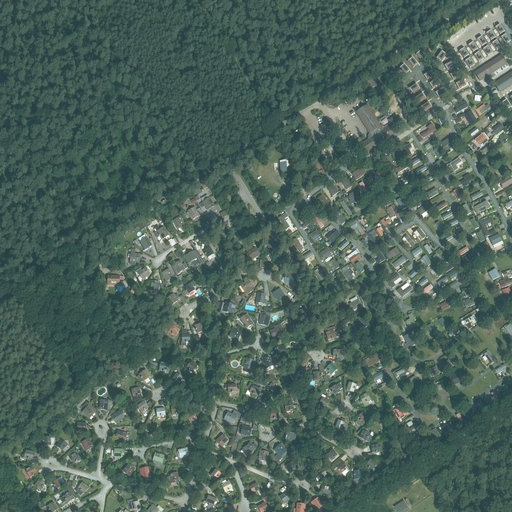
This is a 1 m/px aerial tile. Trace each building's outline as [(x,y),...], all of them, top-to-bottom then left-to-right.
[(511,4),(506,0),(505,0),(502,4),(509,9),(511,5),(511,4)] [(500,25),(495,28),(499,35),(505,32),(500,25)] [(491,31),(486,34),(490,41),(496,38),(491,31)] [(506,35),(500,38),(504,43),(505,45),(511,42),(509,39),(506,35)] [(482,37),(477,40),(481,47),(487,44),(482,37)] [(497,40),(491,44),(496,51),(500,48),(502,47),(501,46),(497,40)] [(473,42),(468,46),(472,53),(478,49),(473,42)] [(488,46),(482,50),(487,57),(493,53),(488,46)] [(464,48),(459,52),(463,59),(469,55),(464,48)] [(421,51),(416,55),(421,62),(426,58),(421,51)] [(441,51),(436,58),(441,62),(446,55),(441,51)] [(479,52),(474,56),(478,63),(484,59),(479,52)] [(502,56),(475,73),(479,81),(507,63),(502,56)] [(413,58),(408,62),(413,69),(418,64),(413,58)] [(470,58),(465,62),(469,69),(475,65),(470,58)] [(452,61),(444,65),(447,71),(455,67),(452,61)] [(404,65),(399,69),(405,75),(410,71),(404,65)] [(387,80),(394,75),(390,68),(386,70),(387,72),(384,74),(387,80)] [(431,70),(424,75),(427,81),(434,76),(431,70)] [(457,70),(450,74),(453,80),(460,76),(457,70)] [(511,83),(511,73),(494,85),(499,92),(511,83)] [(369,90),(377,86),(372,79),(365,84),(369,90)] [(436,79),(429,83),(433,89),(440,84),(436,79)] [(463,79),(455,83),(459,89),(466,85),(463,79)] [(416,84),(409,89),(412,94),(420,89),(416,84)] [(442,88),(435,92),(439,98),(446,93),(442,88)] [(422,93),(415,98),(419,104),(426,99),(422,93)] [(506,100),(501,104),(506,111),(511,107),(506,100)] [(458,113),(464,109),(468,107),(465,101),(455,107),(458,113)] [(428,102),(421,107),(425,113),(432,108),(428,102)] [(474,111),(479,116),(490,108),(488,104),(485,106),(483,104),(474,111)] [(357,113),(361,120),(370,134),(369,134),(370,134),(373,138),(359,147),(364,154),(394,134),(390,127),(383,131),(380,127),(381,127),(380,127),(367,106),(356,113),(357,113)] [(492,111),(485,117),(489,121),(495,115),(492,111)] [(477,123),(471,112),(464,116),(470,127),(477,123)] [(496,135),(504,129),(500,123),(492,130),(494,133),(492,134),(494,137),(496,135)] [(421,135),(423,139),(436,131),(432,125),(427,128),(429,130),(421,135)] [(474,140),(479,146),(482,143),(483,145),(488,142),(481,134),(474,140)] [(498,142),(500,145),(509,138),(507,135),(506,136),(504,134),(499,137),(500,139),(498,141),(499,142),(498,142)] [(452,137),(450,138),(443,142),(441,144),(443,148),(455,142),(452,137)] [(410,144),(403,147),(407,157),(408,158),(412,157),(411,155),(409,150),(412,148),(410,144)] [(481,152),(484,155),(493,148),(490,145),(481,152)] [(397,151),(391,154),(394,158),(392,159),(395,163),(396,162),(402,159),(397,151)] [(419,158),(410,163),(412,167),(421,161),(419,158)] [(459,158),(450,165),(454,172),(458,169),(456,166),(461,162),(459,158)] [(288,162),(280,163),(281,172),(289,172),(288,162)] [(406,165),(396,170),(398,174),(408,168),(406,165)] [(356,172),(352,174),(356,181),(367,174),(364,170),(357,174),(356,172)] [(464,180),(460,183),(461,186),(462,185),(464,188),(468,185),(467,183),(473,179),(471,176),(471,177),(469,175),(463,178),(464,180)] [(511,178),(511,176),(501,182),(505,188),(511,184),(511,178)] [(346,178),(341,181),(346,190),(352,187),(346,178)] [(357,185),(362,196),(368,192),(363,182),(357,185)] [(328,190),(333,197),(339,193),(334,186),(328,190)] [(426,194),(429,199),(439,194),(436,189),(426,194)] [(452,191),(457,201),(462,198),(456,189),(452,191)] [(470,197),(472,201),(483,196),(481,192),(470,197)] [(349,199),(350,201),(349,202),(351,205),(353,204),(354,204),(355,204),(355,203),(358,201),(359,197),(357,194),(355,193),(353,193),(349,195),(349,199)] [(317,199),(323,208),(328,204),(322,195),(317,199)] [(210,199),(209,199),(208,196),(201,199),(203,202),(203,203),(200,205),(202,208),(205,207),(207,210),(214,207),(210,199)] [(396,201),(402,210),(406,208),(400,198),(396,201)] [(353,215),(344,201),(340,204),(349,217),(353,215)] [(473,208),(477,215),(490,208),(486,201),(473,208)] [(435,209),(437,213),(448,206),(445,202),(435,209)] [(427,204),(417,211),(421,216),(431,209),(427,204)] [(461,206),(465,215),(470,213),(466,204),(461,206)] [(309,206),(305,209),(310,217),(314,214),(311,210),(312,210),(309,206)] [(387,210),(389,214),(390,216),(392,217),(398,213),(394,206),(387,210)] [(188,212),(188,213),(187,213),(187,214),(188,216),(190,215),(192,220),(199,216),(195,209),(188,212)] [(451,210),(441,216),(444,220),(453,214),(451,210)] [(279,218),(286,230),(290,228),(284,220),(288,217),(286,214),(279,218)] [(301,218),(305,224),(304,225),(305,226),(302,227),(303,230),(312,225),(310,222),(306,215),(301,218)] [(338,215),(335,217),(342,225),(345,223),(338,215)] [(184,226),(180,218),(173,222),(178,229),(179,232),(183,230),(182,227),(184,226)] [(448,228),(458,222),(455,218),(446,224),(448,228)] [(475,229),(478,228),(474,218),(470,220),(475,229)] [(489,218),(479,223),(485,236),(489,235),(486,227),(487,225),(491,223),(489,218)] [(383,220),(380,222),(385,230),(390,227),(388,224),(391,223),(389,220),(385,223),(383,220)] [(356,229),(361,237),(365,234),(356,221),(349,226),(352,231),(356,229)] [(436,224),(442,233),(445,231),(439,222),(436,224)] [(164,228),(161,230),(159,226),(155,229),(157,232),(155,234),(157,238),(160,236),(162,240),(163,241),(165,241),(166,241),(166,239),(166,238),(165,238),(168,236),(164,228)] [(366,234),(373,244),(376,242),(372,237),(373,236),(373,235),(375,233),(372,229),(366,234)] [(313,242),(321,238),(316,231),(309,236),(313,242)] [(326,238),(327,240),(330,242),(327,244),(329,246),(341,235),(336,231),(332,234),(331,233),(326,238)] [(480,242),(484,240),(480,231),(476,233),(480,242)] [(404,238),(402,240),(404,242),(406,240),(412,248),(415,245),(407,235),(404,238)] [(498,235),(489,239),(494,249),(503,244),(498,235)] [(144,250),(146,249),(151,246),(147,238),(141,241),(139,242),(144,250)] [(296,238),(292,240),(299,252),(300,254),(303,252),(302,251),(303,250),(296,238)] [(266,240),(266,246),(268,246),(268,254),(274,254),(276,254),(276,246),(273,246),(273,240),(266,240)] [(337,247),(340,251),(349,244),(346,240),(337,247)] [(366,250),(368,248),(366,245),(368,244),(365,240),(364,241),(363,240),(360,242),(366,250)] [(429,254),(432,252),(427,244),(423,247),(429,254)] [(486,245),(475,252),(477,255),(479,253),(482,258),(487,255),(485,251),(487,250),(487,249),(488,248),(486,245)] [(255,249),(254,250),(251,246),(250,247),(245,250),(248,254),(252,260),(259,255),(261,254),(259,251),(257,252),(255,249)] [(419,246),(410,253),(414,257),(422,250),(419,246)] [(457,251),(460,256),(469,251),(466,246),(457,251)] [(211,257),(211,256),(214,255),(210,248),(203,251),(205,255),(206,255),(207,258),(208,258),(209,259),(209,260),(210,260),(211,260),(211,259),(211,258),(211,257)] [(400,254),(396,248),(386,255),(388,258),(387,258),(389,261),(400,254)] [(331,255),(327,249),(320,254),(324,260),(331,255)] [(196,251),(193,252),(186,256),(188,260),(189,259),(191,263),(197,259),(200,265),(203,264),(196,251)] [(378,265),(385,261),(379,251),(375,253),(379,259),(375,261),(378,265)] [(305,261),(313,256),(311,252),(303,257),(305,261)] [(355,255),(349,260),(352,264),(360,258),(358,254),(356,256),(355,255)] [(436,254),(433,257),(439,264),(442,262),(436,254)] [(130,262),(130,265),(131,267),(135,267),(139,267),(139,264),(140,256),(135,255),(131,255),(130,262)] [(425,255),(421,258),(427,266),(431,263),(425,255)] [(471,255),(462,261),(464,264),(473,259),(471,255)] [(396,269),(406,261),(403,257),(393,265),(396,269)] [(290,263),(287,258),(281,261),(285,269),(293,265),(292,262),(290,263)] [(336,270),(339,268),(333,259),(330,262),(336,270)] [(174,266),(172,267),(177,275),(178,274),(185,270),(184,270),(187,268),(185,264),(182,266),(180,262),(177,264),(177,263),(175,263),(174,263),(173,264),(173,265),(174,266)] [(360,273),(364,271),(359,262),(355,264),(360,273)] [(446,271),(453,269),(450,263),(444,266),(446,271)] [(347,267),(341,270),(342,272),(348,282),(354,278),(352,275),(353,274),(351,270),(349,271),(348,269),(349,268),(350,270),(353,268),(350,264),(347,266),(347,267)] [(386,265),(375,270),(378,275),(389,270),(386,265)] [(433,269),(437,278),(441,276),(436,267),(433,269)] [(138,274),(140,277),(139,277),(139,278),(138,278),(138,279),(139,280),(140,281),(141,280),(142,280),(150,275),(146,268),(143,270),(141,268),(136,271),(137,274),(138,274)] [(412,278),(418,272),(415,269),(408,274),(412,278)] [(495,269),(488,273),(493,281),(500,277),(495,269)] [(173,278),(171,275),(169,270),(162,274),(167,281),(173,278)] [(314,272),(320,282),(324,280),(317,270),(314,272)] [(457,271),(449,276),(451,280),(460,275),(457,271)] [(400,278),(398,274),(386,282),(392,289),(396,286),(393,283),(400,278)] [(286,275),(284,283),(295,285),(296,281),(293,280),(294,277),(286,275)] [(108,282),(105,282),(105,291),(109,291),(109,286),(116,286),(116,285),(119,285),(119,281),(125,282),(126,277),(119,277),(108,277),(108,282)] [(425,277),(418,283),(421,286),(428,281),(425,277)] [(445,277),(437,282),(440,287),(448,281),(445,277)] [(504,281),(500,282),(502,289),(506,287),(511,285),(511,280),(509,282),(508,278),(503,279),(504,281)] [(248,281),(241,286),(245,292),(247,295),(253,291),(251,288),(252,288),(248,281)] [(158,292),(158,288),(159,283),(151,282),(150,291),(158,292)] [(184,288),(182,289),(184,292),(182,293),(185,297),(189,294),(195,291),(193,288),(196,287),(193,282),(184,288)] [(430,284),(422,290),(425,294),(433,288),(430,284)] [(402,298),(413,290),(410,286),(403,291),(401,288),(397,291),(402,298)] [(502,290),(509,303),(511,300),(511,294),(508,288),(502,290)] [(273,294),(275,298),(277,300),(284,296),(280,289),(273,294)] [(264,303),(264,300),(265,295),(258,294),(256,302),(256,304),(258,305),(259,302),(264,303)] [(167,299),(169,303),(170,302),(172,305),(178,301),(180,299),(178,295),(175,297),(174,295),(167,299)] [(455,304),(450,296),(443,300),(445,303),(439,306),(442,312),(455,304)] [(469,299),(463,302),(466,310),(468,309),(467,306),(468,305),(469,308),(475,305),(473,300),(470,301),(469,299)] [(349,305),(352,312),(362,306),(358,300),(349,305)] [(237,306),(233,305),(226,303),(224,312),(227,313),(227,312),(234,314),(235,309),(236,306),(236,307),(237,306)] [(305,309),(298,312),(301,319),(305,317),(308,315),(305,309)] [(165,319),(167,317),(164,311),(157,315),(161,322),(165,319)] [(260,320),(259,324),(266,326),(268,321),(269,317),(270,318),(271,314),(266,313),(262,313),(260,320)] [(405,323),(410,329),(410,330),(417,326),(414,321),(415,320),(411,314),(408,316),(410,319),(408,321),(405,323)] [(240,319),(244,324),(246,328),(253,324),(247,315),(240,319)] [(364,315),(358,318),(364,329),(370,326),(364,315)] [(352,326),(355,324),(351,317),(342,323),(344,326),(350,323),(352,326)] [(438,320),(442,328),(446,325),(442,317),(438,320)] [(472,317),(464,321),(469,330),(472,328),(471,325),(470,323),(474,320),(472,317)] [(431,323),(427,326),(432,335),(437,332),(431,323)] [(202,324),(195,326),(196,331),(196,330),(197,334),(204,332),(202,324)] [(174,326),(171,330),(169,332),(173,335),(176,337),(180,331),(174,326)] [(278,340),(283,338),(284,338),(282,335),(280,332),(283,331),(281,326),(279,327),(275,329),(275,330),(270,332),(273,339),(277,337),(278,340)] [(332,340),(336,338),(339,337),(338,333),(335,334),(333,331),(334,330),(333,327),(331,328),(325,330),(326,333),(328,340),(331,339),(332,340)] [(238,341),(241,334),(233,330),(230,337),(238,341)] [(312,330),(306,333),(304,333),(307,340),(312,339),(311,338),(315,337),(312,330)] [(458,330),(448,336),(450,339),(460,333),(458,330)] [(408,335),(403,338),(407,344),(404,346),(407,350),(417,344),(415,340),(413,338),(415,336),(413,333),(408,335)] [(186,347),(186,343),(187,343),(190,342),(190,335),(182,335),(182,343),(181,343),(181,347),(186,347)] [(274,353),(282,355),(283,355),(282,357),(285,358),(287,352),(284,351),(285,348),(276,346),(274,353)] [(341,358),(343,358),(344,358),(344,357),(345,356),(345,355),(344,354),(343,354),(341,354),(341,351),(333,350),(333,357),(336,358),(341,358)] [(152,353),(147,357),(151,366),(157,367),(158,364),(153,363),(150,358),(154,356),(152,353)] [(494,362),(487,353),(484,355),(491,365),(494,362)] [(377,354),(365,361),(366,364),(368,362),(370,365),(375,362),(376,363),(380,360),(377,354)] [(270,370),(269,367),(273,365),(269,358),(262,361),(266,369),(267,371),(269,371),(270,371),(270,370)] [(250,374),(251,370),(252,370),(254,362),(247,360),(245,364),(244,369),(245,369),(244,372),(250,374)] [(193,373),(197,367),(188,361),(186,364),(188,366),(186,369),(189,371),(190,371),(193,373)] [(442,364),(446,371),(452,368),(449,361),(442,364)] [(159,372),(164,372),(167,372),(168,365),(160,364),(159,372)] [(332,364),(326,369),(325,370),(327,373),(328,372),(331,375),(337,370),(332,364)] [(504,365),(495,371),(497,375),(502,372),(504,374),(508,371),(504,365)] [(319,373),(317,373),(313,373),(314,381),(322,381),(322,376),(321,376),(321,374),(321,373),(322,373),(322,367),(319,367),(319,373)] [(434,377),(438,375),(440,374),(436,367),(434,368),(431,369),(432,372),(431,372),(434,377)] [(300,377),(299,379),(299,380),(299,381),(300,381),(301,381),(302,379),(303,380),(306,376),(305,375),(307,373),(301,368),(297,375),(300,377)] [(405,368),(395,374),(397,377),(399,376),(404,373),(405,374),(408,372),(405,368)] [(465,368),(461,370),(466,380),(469,379),(465,368)] [(139,376),(137,377),(141,383),(150,378),(146,371),(139,375),(139,376)] [(382,372),(373,377),(376,382),(384,377),(382,372)] [(457,375),(460,383),(465,381),(462,373),(457,375)] [(181,381),(183,378),(177,374),(172,380),(178,385),(181,381)] [(455,385),(460,383),(457,375),(452,377),(455,385)] [(415,376),(407,382),(409,385),(417,380),(415,376)] [(451,387),(455,385),(452,377),(447,379),(451,387)] [(443,381),(446,389),(451,387),(447,379),(443,381)] [(250,383),(248,388),(251,389),(249,393),(252,394),(251,395),(252,397),(254,398),(256,398),(256,396),(257,396),(258,393),(258,392),(261,393),(263,389),(260,388),(260,389),(253,386),(254,385),(250,383)] [(357,385),(349,383),(346,391),(354,393),(355,389),(356,389),(357,385)] [(422,387),(420,384),(412,389),(414,393),(422,387)] [(511,394),(506,384),(503,387),(506,392),(503,394),(505,398),(511,394)] [(231,395),(232,393),(233,393),(233,392),(236,392),(236,385),(225,386),(225,389),(228,389),(228,393),(229,393),(229,395),(229,396),(230,396),(231,396),(231,395)] [(337,385),(330,389),(332,393),(333,393),(335,396),(341,392),(337,385)] [(139,388),(131,390),(133,398),(134,402),(142,399),(141,395),(140,390),(139,388)] [(365,391),(358,396),(360,398),(361,401),(359,402),(361,406),(363,405),(364,407),(369,405),(368,403),(370,401),(368,394),(365,391)] [(500,401),(494,392),(491,394),(494,399),(491,402),(493,406),(500,401)] [(269,396),(259,401),(263,408),(273,402),(269,396)] [(283,400),(284,405),(286,412),(290,411),(294,410),(292,403),(291,398),(283,400)] [(319,405),(323,407),(326,408),(330,402),(323,398),(319,405)] [(487,409),(481,400),(478,402),(481,407),(478,409),(480,413),(487,409)] [(107,411),(108,406),(108,402),(100,401),(99,410),(107,411)] [(148,408),(144,402),(137,406),(141,413),(145,411),(145,410),(148,408)] [(83,413),(86,416),(89,419),(94,414),(88,408),(89,406),(86,403),(82,408),(85,410),(83,413)] [(208,411),(207,403),(199,404),(200,412),(204,412),(204,411),(208,411)] [(180,414),(180,412),(179,407),(171,408),(172,416),(177,415),(180,414)] [(399,408),(392,412),(399,424),(402,422),(401,419),(407,416),(405,412),(402,414),(399,408)] [(157,418),(162,417),(162,416),(165,415),(164,409),(156,410),(157,418)] [(271,411),(270,419),(275,420),(275,419),(278,420),(279,412),(271,411)] [(116,424),(120,421),(124,419),(120,412),(112,417),(116,424)] [(186,417),(190,424),(194,422),(194,421),(197,419),(193,413),(186,417)] [(224,420),(232,424),(236,418),(228,413),(224,420)] [(357,420),(364,425),(369,417),(364,415),(361,413),(357,420)] [(338,421),(335,429),(342,432),(344,429),(342,428),(343,423),(338,421)] [(445,435),(455,430),(451,423),(447,425),(449,428),(443,432),(445,435)] [(77,432),(81,432),(86,432),(87,425),(78,424),(77,432)] [(407,434),(417,428),(415,424),(409,428),(407,425),(403,427),(407,434)] [(250,436),(251,429),(243,427),(241,435),(250,436)] [(430,432),(436,442),(441,439),(435,429),(430,432)] [(359,438),(365,441),(368,443),(372,437),(373,437),(374,435),(371,433),(370,435),(363,431),(359,438)] [(124,442),(127,435),(118,432),(116,440),(124,442)] [(287,433),(286,441),(294,443),(296,435),(287,433)] [(410,438),(418,450),(422,447),(416,439),(420,437),(418,433),(410,438)] [(240,440),(243,440),(237,434),(234,443),(239,441),(240,440)] [(223,436),(217,442),(222,447),(228,441),(223,436)] [(44,446),(51,446),(51,438),(43,438),(43,443),(44,443),(44,446)] [(56,447),(62,451),(64,449),(65,449),(68,445),(59,439),(57,442),(59,443),(56,447)] [(89,439),(82,443),(86,451),(93,447),(89,439)] [(280,445),(275,451),(278,454),(275,457),(279,461),(282,459),(288,454),(288,453),(290,452),(282,443),(280,445)] [(250,444),(243,449),(248,455),(255,449),(258,447),(255,444),(252,446),(250,444)] [(371,447),(372,454),(376,453),(380,452),(379,445),(371,447)] [(189,456),(187,449),(179,451),(181,459),(189,456)] [(124,451),(115,450),(114,461),(120,461),(120,458),(123,458),(124,451)] [(327,460),(329,458),(332,461),(335,458),(337,456),(333,450),(324,457),(327,460)] [(23,454),(22,458),(24,459),(29,460),(29,459),(32,460),(34,453),(26,451),(25,455),(23,454)] [(268,453),(260,452),(259,461),(267,462),(268,453)] [(77,463),(81,460),(76,453),(70,458),(73,464),(76,462),(77,463)] [(165,457),(163,456),(155,454),(153,461),(153,465),(159,467),(162,464),(165,457)] [(310,471),(311,466),(312,462),(305,460),(303,469),(310,471)] [(370,460),(366,466),(369,468),(368,468),(372,471),(377,465),(370,460)] [(294,461),(286,467),(290,474),(297,470),(295,467),(297,466),(294,461)] [(348,468),(343,462),(337,468),(342,474),(345,471),(345,470),(348,468)] [(135,469),(129,465),(123,472),(129,476),(135,469)] [(36,474),(33,467),(26,471),(30,478),(34,476),(33,475),(36,474)] [(319,481),(323,478),(326,476),(322,470),(324,469),(323,467),(317,470),(318,473),(315,475),(319,481)] [(150,477),(148,468),(140,470),(142,479),(150,477)] [(221,475),(216,470),(210,476),(216,481),(219,478),(219,477),(221,475)] [(354,475),(354,480),(355,484),(359,483),(359,484),(360,484),(360,483),(364,482),(363,478),(362,478),(361,471),(354,472),(354,475)] [(168,483),(170,483),(170,484),(178,483),(177,474),(170,475),(170,477),(168,477),(167,478),(167,483),(168,483)] [(54,486),(54,487),(52,488),(54,491),(56,490),(63,486),(59,479),(53,483),(55,486),(54,486)] [(39,480),(34,486),(41,491),(43,492),(44,492),(46,490),(46,489),(44,487),(43,487),(45,484),(39,480)] [(232,489),(229,482),(222,486),(225,493),(229,491),(229,490),(232,489)] [(84,494),(89,488),(83,483),(78,489),(81,492),(82,491),(84,494)] [(256,493),(257,492),(258,495),(259,495),(260,496),(261,496),(261,495),(262,494),(260,491),(256,484),(249,488),(253,494),(256,492),(256,493)] [(322,487),(321,494),(330,496),(331,488),(322,487)] [(63,497),(60,499),(63,504),(67,502),(68,503),(74,500),(70,493),(63,497)] [(284,504),(288,502),(292,499),(288,493),(280,498),(284,504)] [(209,496),(206,503),(209,504),(207,509),(212,511),(213,507),(216,499),(209,496)] [(126,509),(129,508),(130,511),(133,510),(133,511),(137,511),(141,511),(138,502),(134,504),(133,499),(126,502),(127,506),(126,506),(126,509)] [(318,499),(311,503),(317,511),(323,506),(318,499)] [(394,508),(397,511),(407,511),(410,511),(408,508),(404,501),(394,508)] [(50,511),(54,511),(58,510),(54,503),(47,507),(49,511),(50,511)] [(258,507),(260,511),(264,511),(265,511),(269,510),(265,503),(258,507)]
